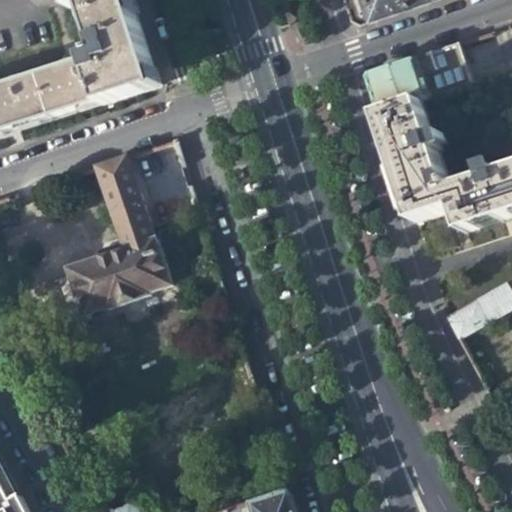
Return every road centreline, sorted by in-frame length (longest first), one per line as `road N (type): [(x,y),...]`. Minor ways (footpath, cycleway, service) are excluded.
road 1 (secondary): [(346,347),(258,85)]
road 2 (residential): [(0,173),(258,85)]
road 3 (residential): [(258,85),(508,0)]
road 4 (secondary): [(438,511),(346,347)]
road 5 (secondary): [(346,347),(398,511)]
road 6 (residential): [(0,402),(56,511)]
